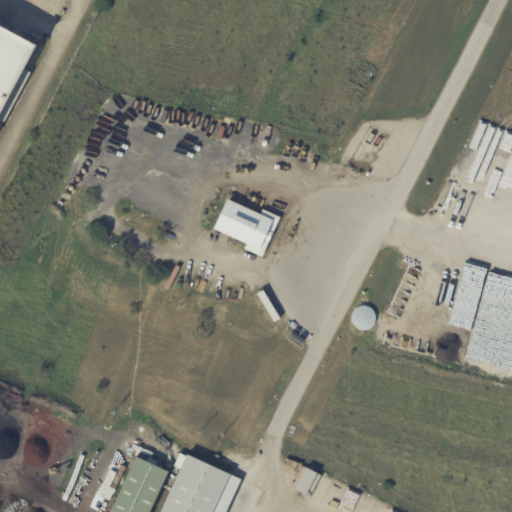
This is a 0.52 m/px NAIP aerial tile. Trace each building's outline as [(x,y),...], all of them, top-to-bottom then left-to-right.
[(0,133),(0,28),(44,52),(0,133)] [(277,234),(273,242),(265,258),(248,250),(251,244),(219,229),(233,200),(264,214),(266,210),(284,218),(277,233),(277,234)] [(212,511),(228,473),(184,455),(160,511),(212,511)] [(112,511),(137,457),(170,472),(151,511),(112,511)] [(302,479),(297,478),(293,490),(312,495),(318,473),(305,469),(302,479)]
